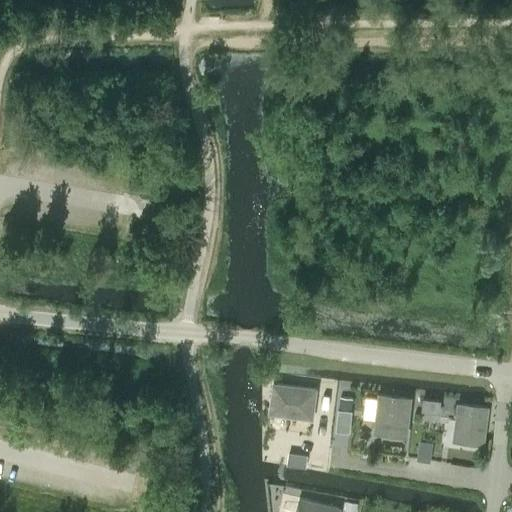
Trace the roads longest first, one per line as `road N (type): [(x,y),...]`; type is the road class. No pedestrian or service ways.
road 1 (unclassified): [(511,373),(0,314)]
road 2 (unknown): [(183,42),(511,40)]
road 3 (unknown): [(184,333),(207,411),(215,511)]
road 4 (unknown): [(499,371),(511,241)]
